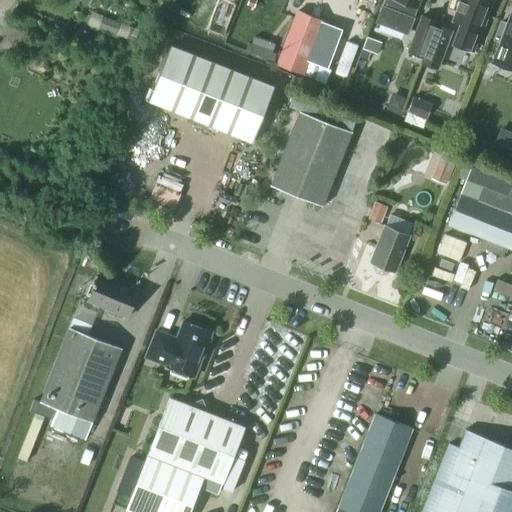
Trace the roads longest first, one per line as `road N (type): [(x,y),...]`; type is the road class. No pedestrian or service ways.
road 1 (unknown): [(480,511),(97,358)]
road 2 (unclassified): [(511,380),(130,231)]
